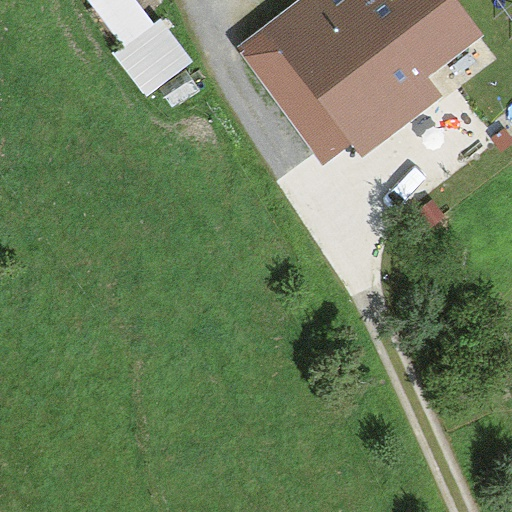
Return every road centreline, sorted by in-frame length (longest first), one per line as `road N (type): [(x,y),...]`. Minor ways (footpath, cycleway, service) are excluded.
road 1 (residential): [(457,511),(331,229)]
road 2 (track): [(192,0),(262,140),(331,229)]
